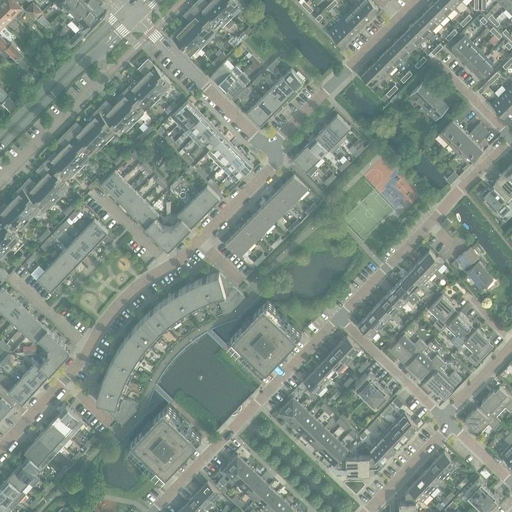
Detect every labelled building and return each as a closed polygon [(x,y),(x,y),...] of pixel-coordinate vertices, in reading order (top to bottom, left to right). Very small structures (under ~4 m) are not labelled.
[(0,0),(0,1),(16,18),(25,10),(14,0),(0,0)] [(64,9),(73,0),(56,0),(55,2),(59,5),(59,4),(64,9)] [(72,18),(86,4),(83,0),(82,0),(73,0),(64,9),(69,14),(68,15),(72,18)] [(231,18),(213,0),(211,0),(208,3),(205,0),(198,0),(193,5),(216,28),(220,24),(222,27),(231,18)] [(213,0),(231,18),(240,9),(243,12),(249,6),(244,1),(244,0),(213,0)] [(306,8),(309,5),(312,2),(310,0),(308,0),(306,3),(304,1),(301,4),(306,8)] [(370,0),(360,0),(358,2),(371,15),(378,8),(370,0)] [(447,15),(454,8),(446,0),(436,0),(434,2),(447,15)] [(446,0),(454,8),(462,1),(461,0),(446,0)] [(506,8),(511,2),(511,0),(499,0),(499,1),(506,8)] [(16,19),(16,18),(0,1),(0,19),(3,23),(12,14),(16,19)] [(29,6),(38,15),(42,11),(33,2),(29,6)] [(364,21),(371,15),(358,2),(351,9),(364,21)] [(440,23),(447,15),(434,2),(427,10),(440,23)] [(86,4),(72,18),(75,22),(76,21),(81,26),(85,22),(86,23),(93,16),(92,15),(95,12),(86,4)] [(212,32),(216,28),(193,5),(184,14),(190,21),(187,24),(205,43),(214,34),(212,32)] [(34,19),(38,15),(29,6),(25,10),(34,19)] [(357,29),(364,21),(351,9),(344,16),(357,29)] [(432,30),(440,23),(427,10),(420,17),(432,30)] [(349,36),(357,29),(344,16),(337,24),(349,36)] [(425,37),(432,30),(420,17),(413,24),(425,37)] [(86,24),(78,32),(82,36),(90,28),(86,24)] [(196,52),(205,43),(187,24),(183,28),(181,26),(171,35),(190,54),(194,50),(196,52)] [(341,44),(349,36),(337,24),(329,31),(341,44)] [(418,44),(425,37),(413,24),(405,31),(418,44)] [(234,47),(247,34),(244,31),(239,36),(232,36),(228,40),(234,47)] [(411,51),(418,44),(405,31),(398,38),(411,51)] [(74,45),(82,36),(78,32),(69,40),(74,45)] [(460,55),(472,42),(465,34),(452,47),(460,55)] [(499,39),(495,34),(489,40),(495,45),(500,40),(499,39)] [(33,68),(22,57),(23,56),(11,43),(9,45),(0,36),(0,44),(4,48),(17,62),(28,73),(33,68)] [(404,59),(411,51),(398,38),(391,46),(404,59)] [(466,62),(479,49),(472,42),(460,55),(466,62)] [(396,66),(404,59),(391,46),(384,53),(396,66)] [(474,70),(487,57),(479,49),(466,62),(474,70)] [(389,73),(396,66),(384,53),(377,60),(389,73)] [(487,57),(474,70),(481,77),(494,64),(487,57)] [(141,78),(160,96),(169,88),(167,85),(171,81),(148,58),(139,68),(145,74),(141,78)] [(249,66),(253,71),(261,63),(256,59),(253,62),(249,66)] [(382,80),(389,73),(377,60),(369,67),(382,80)] [(218,82),(231,69),(224,61),(211,75),(218,82)] [(225,89),(243,72),(236,65),(231,69),(218,82),(225,89)] [(428,65),(423,70),(427,75),(432,69),(428,65)] [(374,88),(382,80),(369,67),(361,75),(374,88)] [(284,75),(297,88),(305,81),(292,68),(284,75)] [(233,97),(251,80),(243,72),(225,89),(233,97)] [(404,82),(408,77),(405,74),(400,79),(404,82)] [(290,95),(297,88),(284,75),(277,82),(290,95)] [(151,105),(160,96),(141,78),(138,82),(136,79),(127,88),(145,107),(149,103),(151,105)] [(436,119),(449,106),(424,81),(411,94),(436,119)] [(283,103),(290,95),(277,82),(269,90),(283,103)] [(141,111),(145,107),(127,88),(118,97),(120,99),(116,103),(134,122),(143,113),(141,111)] [(511,109),(511,108),(511,94),(506,89),(499,96),(511,109)] [(275,110),(283,103),(269,90),(262,97),(275,110)] [(399,96),(397,94),(390,100),(393,103),(399,96)] [(10,96),(2,103),(12,113),(19,106),(10,96)] [(504,116),(511,109),(499,96),(491,104),(504,116)] [(268,117),(275,110),(262,97),(255,104),(268,117)] [(175,112),(171,116),(178,123),(183,119),(196,106),(188,99),(175,112)] [(134,122),(116,103),(112,107),(106,101),(97,109),(119,132),(123,128),(125,130),(134,122)] [(261,125),(268,117),(255,104),(247,111),(261,125)] [(183,119),(178,123),(186,131),(190,127),(203,113),(196,106),(183,119)] [(448,143),(463,128),(458,123),(470,111),(465,106),(438,133),(448,143)] [(119,132),(97,109),(88,118),(90,121),(86,124),(104,143),(113,134),(111,132),(115,128),(119,132)] [(193,138),(210,121),(203,113),(190,127),(186,131),(193,138)] [(330,121),(343,134),(351,127),(338,114),(330,121)] [(204,141),(217,128),(210,121),(193,138),(200,145),(204,141)] [(347,138),(343,134),(330,121),(323,128),(336,142),(338,144),(339,145),(347,138)] [(104,143),(86,124),(82,128),(76,122),(67,131),(90,153),(94,150),(96,152),(104,143)] [(458,153),(485,126),(480,122),(469,133),(463,128),(448,143),(458,153)] [(485,126),(458,153),(469,163),(484,148),(478,143),(490,131),(485,126)] [(211,148),(225,135),(217,128),(204,141),(211,148)] [(338,144),(336,142),(323,128),(315,136),(329,149),(332,152),(339,145),(338,144)] [(86,157),(90,153),(67,131),(58,140),(64,146),(61,150),(79,169),(88,159),(86,157)] [(175,142),(170,137),(171,137),(168,134),(165,137),(172,145),(175,142)] [(219,155),(232,142),(225,135),(211,148),(207,152),(215,159),(219,155)] [(321,156),(329,149),(315,136),(308,143),(321,156)] [(357,148),(362,144),(358,140),(353,144),(357,148)] [(226,163),(239,150),(232,142),(219,155),(226,163)] [(314,163),(321,156),(308,143),(301,150),(314,163)] [(71,178),(79,169),(61,150),(57,154),(54,152),(46,160),(69,184),(69,183),(65,179),(69,175),(71,178)] [(233,170),(246,157),(239,150),(226,163),(222,167),(229,174),(231,172),(233,170)] [(318,168),(314,163),(301,150),(293,158),(311,175),(318,168)] [(229,174),(237,181),(254,164),(246,157),(233,170),(231,172),(229,174)] [(66,187),(69,184),(46,160),(37,169),(43,176),(40,180),(59,198),(68,189),(66,187)] [(110,190),(123,177),(115,170),(102,183),(110,190)] [(511,196),(511,177),(505,170),(495,180),(497,181),(511,196)] [(300,197),(309,188),(294,174),(285,183),(300,197)] [(450,175),(446,179),(451,183),(455,179),(450,175)] [(117,198),(130,184),(123,177),(110,190),(117,198)] [(59,198),(40,180),(36,184),(29,178),(21,187),(44,209),(48,205),(50,207),(59,198)] [(488,187),(482,193),(487,198),(484,200),(489,206),(490,205),(496,213),(498,210),(503,215),(509,208),(505,204),(508,201),(511,196),(497,181),(492,186),(494,189),(492,191),(488,187)] [(291,206),(300,197),(285,183),(277,191),(291,206)] [(124,205),(137,192),(130,184),(117,198),(124,205)] [(200,192),(213,205),(220,198),(207,184),(200,192)] [(46,211),(44,209),(21,187),(12,196),(14,198),(10,202),(30,220),(35,215),(39,219),(46,211)] [(283,214),(291,206),(277,191),(268,200),(283,214)] [(132,212),(145,199),(137,192),(124,205),(132,212)] [(205,213),(213,205),(200,192),(192,199),(205,213)] [(139,219),(152,206),(145,199),(132,212),(139,219)] [(199,219),(205,213),(192,199),(185,206),(199,219)] [(274,223),(283,214),(268,200),(260,208),(274,223)] [(21,229),(30,220),(10,202),(7,206),(5,204),(0,208),(0,216),(19,235),(20,235),(15,231),(19,227),(21,229)] [(151,232),(160,222),(156,217),(159,214),(152,206),(139,219),(151,232)] [(191,227),(199,219),(185,206),(178,214),(181,218),(191,227)] [(266,231),(274,223),(260,208),(252,216),(266,231)] [(15,239),(19,235),(0,216),(0,241),(9,250),(18,241),(15,239)] [(257,239),(266,231),(252,216),(243,225),(257,239)] [(87,226),(100,239),(108,231),(95,218),(87,226)] [(174,244),(191,227),(181,218),(173,226),(164,226),(160,222),(151,232),(163,244),(164,243),(167,245),(170,245),(173,243),(174,244)] [(447,218),(440,224),(444,228),(451,221),(447,218)] [(249,248),(257,239),(243,225),(235,234),(249,248)] [(94,246),(100,239),(87,226),(81,233),(94,246)] [(87,253),(94,246),(81,233),(73,240),(87,253)] [(240,257),(249,248),(235,234),(225,243),(240,257)] [(80,260),(87,253),(73,240),(66,248),(80,260)] [(9,250),(0,241),(0,259),(9,250)] [(479,257),(473,249),(479,245),(477,243),(457,258),(465,269),(479,257)] [(73,268),(80,260),(66,248),(59,255),(73,268)] [(437,275),(441,272),(438,269),(443,263),(429,250),(422,257),(436,271),(434,272),(437,275)] [(66,275),(73,268),(59,255),(52,263),(66,275)] [(429,278),(434,272),(436,271),(422,257),(415,265),(429,278)] [(460,266),(455,260),(451,263),(456,269),(460,266)] [(481,289),(493,279),(479,261),(467,271),(481,289)] [(59,282),(66,275),(52,263),(46,269),(59,282)] [(423,283),(429,278),(415,265),(408,272),(422,285),(420,287),(423,290),(427,287),(423,283)] [(0,278),(3,281),(9,275),(1,267),(0,267),(0,278)] [(51,290),(59,282),(46,269),(38,278),(51,290)] [(245,297),(220,272),(207,276),(202,278),(190,283),(179,289),(175,292),(164,299),(154,307),(150,310),(141,319),(132,329),(129,333),(122,344),(115,355),(113,359),(107,371),(102,382),(100,387),(97,400),(123,425),(137,410),(139,403),(119,396),(122,387),(126,388),(129,380),(133,373),(129,371),(134,362),(137,364),(142,357),(147,350),(144,348),(150,340),(153,343),(158,336),(165,330),(162,327),(169,321),(172,324),(178,319),(185,314),(184,311),(192,306),(194,309),(201,305),(209,301),(207,298),(216,295),(224,314),(231,311),(245,297)] [(415,293),(420,287),(422,285),(408,272),(401,279),(415,293)] [(420,297),(415,293),(401,279),(394,287),(408,300),(406,302),(409,305),(413,301),(414,303),(420,297)] [(0,305),(11,294),(2,286),(0,288),(0,305)] [(400,307),(406,302),(408,300),(394,287),(387,294),(400,307)] [(0,309),(5,314),(18,301),(11,294),(0,305),(0,309)] [(395,313),(400,307),(387,294),(380,301),(393,315),(392,316),(395,320),(398,316),(395,313)] [(459,312),(458,312),(454,308),(455,306),(442,294),(428,309),(438,318),(433,323),(441,331),(446,326),(446,325),(459,312)] [(13,321),(25,307),(18,301),(5,314),(13,321)] [(281,315),(267,301),(228,342),(242,356),(244,354),(250,360),(249,362),(262,375),(302,334),(288,321),(286,323),(280,316),(281,315)] [(386,322),(392,316),(393,315),(380,301),(373,309),(386,322)] [(21,328),(33,314),(25,307),(13,321),(21,328)] [(381,328),(386,322),(373,309),(365,316),(379,329),(378,331),(381,334),(384,331),(381,328)] [(476,329),(471,324),(473,323),(460,311),(458,312),(459,312),(446,325),(446,326),(456,335),(451,340),(458,347),(463,342),(476,329)] [(28,335),(40,321),(33,314),(21,328),(28,335)] [(372,337),(378,331),(379,329),(365,316),(358,324),(372,337)] [(39,338),(48,328),(40,321),(28,335),(36,342),(39,338)] [(463,342),(473,351),(468,357),(476,364),(493,346),(489,341),(490,340),(477,327),(476,329),(463,342)] [(41,364),(51,373),(67,355),(66,354),(68,352),(68,348),(65,346),(66,345),(48,328),(39,338),(48,346),(49,355),(41,364)] [(422,350),(427,345),(419,338),(415,343),(405,333),(391,348),(404,360),(405,359),(409,363),(422,350)] [(344,339),(340,343),(354,356),(361,348),(347,335),(346,336),(345,335),(343,338),(344,339)] [(7,343),(6,343),(9,340),(5,337),(4,337),(0,340),(0,343),(4,347),(7,343)] [(434,339),(431,342),(437,348),(440,344),(434,339)] [(347,363),(354,356),(340,343),(333,350),(347,363)] [(340,371),(347,363),(333,350),(326,357),(340,371)] [(432,359),(422,350),(409,363),(408,364),(421,377),(422,376),(426,380),(439,367),(440,367),(445,362),(437,354),(432,359)] [(333,378),(340,371),(326,357),(319,365),(333,378)] [(51,373),(41,364),(37,360),(30,367),(30,368),(44,380),(51,373)] [(326,385),(333,378),(319,365),(312,372),(326,385)] [(449,376),(440,367),(439,367),(426,380),(425,381),(438,393),(439,392),(444,397),(462,378),(454,371),(449,376)] [(37,388),(44,380),(30,368),(29,369),(23,375),(37,388)] [(365,398),(379,383),(373,378),(375,376),(370,371),(354,387),(365,398)] [(318,393),(326,385),(312,372),(304,380),(318,393)] [(30,395),(37,388),(23,375),(16,383),(30,395)] [(22,404),(30,395),(16,383),(9,391),(22,404)] [(365,398),(377,409),(392,393),(387,388),(385,389),(379,383),(365,398)] [(496,415),(506,406),(511,411),(511,409),(511,396),(500,385),(495,390),(494,389),(482,402),(483,403),(496,415)] [(287,418),(301,404),(293,396),(279,410),(287,418)] [(1,398),(0,399),(0,419),(11,407),(1,398)] [(385,408),(389,411),(395,405),(392,402),(385,408)] [(502,420),(496,415),(483,403),(479,407),(477,406),(465,419),(479,433),(489,423),(494,428),(495,427),(499,431),(504,426),(500,422),(502,420)] [(295,426),(309,411),(301,404),(287,418),(295,426)] [(77,429),(85,422),(67,405),(60,413),(73,426),(77,429)] [(162,479),(201,439),(188,425),(186,427),(180,421),(181,419),(167,406),(128,446),(142,460),(144,458),(150,464),(149,466),(162,479)] [(303,433),(317,419),(309,411),(295,426),(303,433)] [(397,419),(411,433),(418,425),(404,412),(397,419)] [(77,429),(73,426),(60,413),(53,421),(66,433),(70,437),(77,429)] [(311,441),(325,426),(317,419),(303,433),(311,441)] [(404,440),(411,433),(397,419),(390,427),(404,440)] [(70,437),(66,433),(53,421),(46,428),(60,441),(63,444),(70,437)] [(318,448),(333,433),(325,426),(311,441),(318,448)] [(397,447),(404,440),(390,427),(383,434),(397,447)] [(63,444),(60,441),(46,428),(39,436),(53,448),(57,452),(63,444)] [(511,430),(509,428),(505,432),(508,435),(505,438),(510,443),(501,453),(511,464),(511,430)] [(326,456),(340,441),(333,433),(318,448),(326,456)] [(390,455),(397,447),(383,434),(376,441),(390,455)] [(57,452),(53,448),(39,436),(32,443),(46,456),(50,459),(57,452)] [(344,453),(349,449),(340,441),(326,456),(334,463),(344,453)] [(382,462),(390,455),(376,441),(368,449),(372,453),(382,462)] [(50,459),(46,456),(32,443),(25,451),(42,467),(50,459)] [(36,474),(42,467),(25,451),(28,455),(22,462),(36,474)] [(437,458),(451,472),(459,464),(445,451),(437,458)] [(347,456),(344,453),(334,463),(338,467),(347,467),(347,472),(358,472),(358,456),(347,456)] [(378,466),(382,462),(372,453),(370,456),(358,456),(358,472),(370,472),(370,467),(378,466)] [(232,476),(246,462),(238,454),(223,468),(232,476)] [(444,479),(451,472),(437,458),(430,466),(444,479)] [(35,475),(36,474),(22,462),(15,469),(29,482),(28,482),(33,486),(39,479),(35,475)] [(239,484),(254,469),(246,462),(232,476),(239,484)] [(437,486),(444,479),(430,466),(423,473),(437,486)] [(22,489),(28,482),(29,482),(15,469),(8,477),(22,489)] [(247,491),(261,476),(254,469),(239,484),(247,491)] [(430,494),(437,486),(423,473),(416,480),(430,494)] [(255,499),(269,484),(261,476),(247,491),(255,499)] [(475,503),(489,489),(483,483),(485,481),(480,476),(464,493),(475,503)] [(21,490),(22,489),(8,477),(1,484),(15,497),(19,501),(25,494),(21,490)] [(201,488),(215,501),(222,493),(208,480),(201,488)] [(423,501),(430,494),(416,480),(409,488),(419,497),(419,498),(423,501)] [(19,501),(15,497),(1,484),(0,485),(0,497),(8,505),(12,508),(19,501)] [(263,506),(277,491),(269,484),(255,499),(263,506)] [(207,509),(215,501),(201,488),(194,495),(207,509)] [(416,500),(419,498),(419,497),(409,488),(405,492),(405,501),(400,501),(400,511),(406,511),(417,511),(416,500)] [(489,489),(475,503),(483,511),(488,511),(502,498),(497,493),(495,495),(489,489)] [(268,511),(272,511),(285,499),(277,491),(263,506),(268,511)] [(196,511),(204,511),(207,509),(194,495),(187,503),(196,511)] [(8,511),(12,508),(8,505),(0,497),(0,511),(8,511)] [(287,511),(293,506),(285,499),(272,511),(287,511)] [(181,511),(196,511),(187,503),(179,510),(181,511)]
